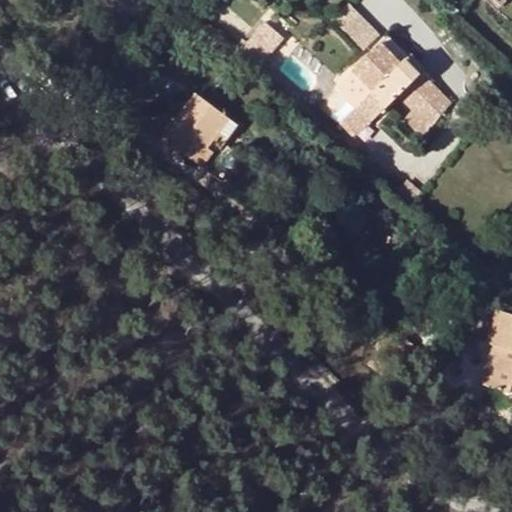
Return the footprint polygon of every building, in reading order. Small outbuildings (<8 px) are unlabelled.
[(366,49),(382,32),(350,0),(334,17),(366,49)] [(264,25),(247,45),(265,59),(282,39),(264,25)] [(388,38),(382,43),(401,64),(407,58),(388,38)] [(382,43),(353,71),(373,92),(357,109),(369,122),(420,72),(407,58),(401,64),(382,43)] [(247,45),(239,54),(257,69),(265,59),(247,45)] [(163,141),(195,164),(206,150),(229,121),(196,97),(163,141)] [(213,155),(206,150),(195,164),(202,170),(213,155)] [(511,316),(496,312),(486,341),(492,343),(500,346),(488,384),(511,392),(511,388),(511,316)] [(406,343),(391,336),(385,351),(399,359),(406,343)] [(480,381),(488,384),(500,346),(492,343),(480,381)]
